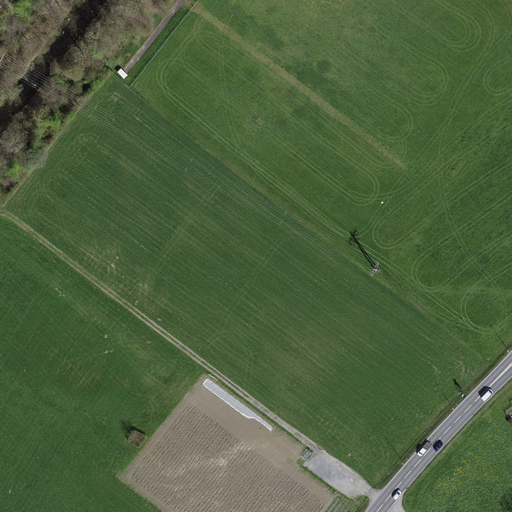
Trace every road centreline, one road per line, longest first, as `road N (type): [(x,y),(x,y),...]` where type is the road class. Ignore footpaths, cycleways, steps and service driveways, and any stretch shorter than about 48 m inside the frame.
road 1 (track): [(0,216),(401,511)]
road 2 (primary): [(511,365),(378,511)]
